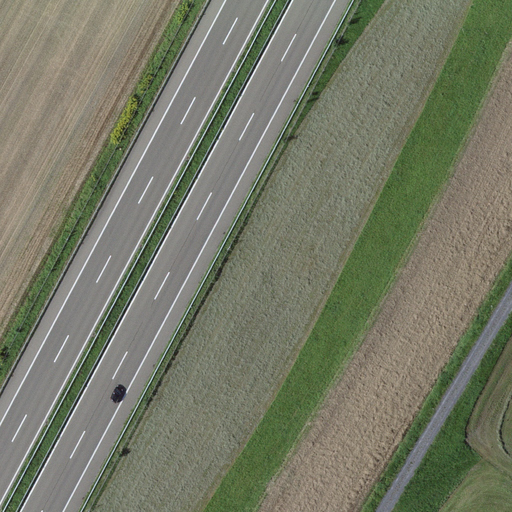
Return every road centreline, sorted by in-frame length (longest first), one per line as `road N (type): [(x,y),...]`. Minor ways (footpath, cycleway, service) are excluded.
road 1 (motorway): [(43,511),(317,0)]
road 2 (motorway): [(249,0),(0,465)]
road 3 (track): [(391,511),(511,305)]
